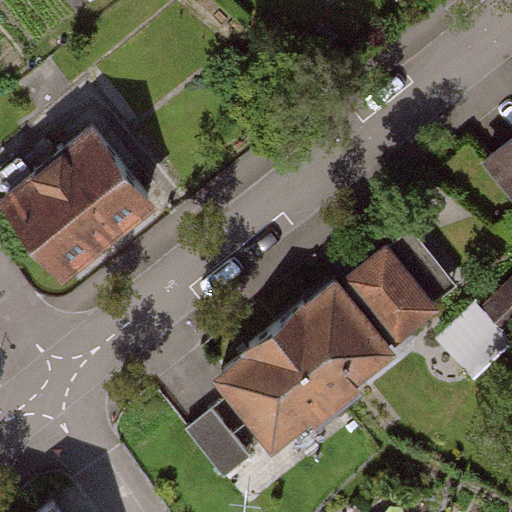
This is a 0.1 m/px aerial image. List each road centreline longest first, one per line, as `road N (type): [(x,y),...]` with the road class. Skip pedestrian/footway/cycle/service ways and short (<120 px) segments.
road 1 (residential): [(61,378),(511,18)]
road 2 (residential): [(129,511),(41,394)]
